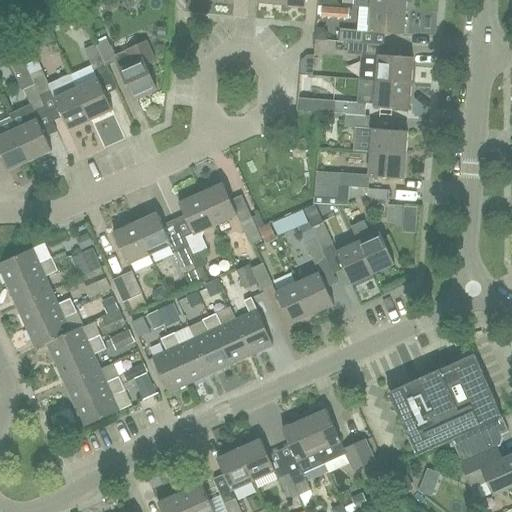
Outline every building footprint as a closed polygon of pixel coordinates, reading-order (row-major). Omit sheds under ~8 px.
[(412,0),(370,0),(370,8),(405,10),(406,1),(412,2),(412,0)] [(349,8),(322,5),(321,16),(348,18),(349,8)] [(405,10),(370,8),(368,31),(403,34),(405,10)] [(84,22),(79,12),(68,17),(71,22),(77,25),(84,22)] [(323,27),(316,26),(315,39),(327,40),(327,32),(323,27)] [(364,30),(340,28),(339,41),(348,42),(363,43),(364,30)] [(107,39),(95,44),(106,66),(117,62),(134,100),(156,90),(145,65),(155,60),(146,40),(126,49),(127,49),(114,55),(107,39)] [(15,42),(0,48),(0,50),(7,65),(23,58),(15,42)] [(363,43),(348,42),(347,53),(378,55),(378,44),(363,43)] [(106,66),(95,44),(85,48),(95,71),(106,66)] [(301,61),(299,74),(311,75),(313,54),(307,55),(301,61)] [(413,58),(378,55),(376,80),(411,83),(413,58)] [(90,120),(76,88),(70,75),(48,84),(38,59),(26,64),(34,85),(35,84),(40,95),(51,90),(69,130),(90,120)] [(342,89),(362,90),(363,77),(342,76),(342,89)] [(98,78),(76,88),(90,120),(112,110),(98,78)] [(411,83),(376,80),(374,106),(409,109),(411,83)] [(35,84),(34,85),(24,89),(34,112),(45,107),(40,95),(35,84)] [(345,114),(370,116),(370,115),(365,115),(366,102),(326,99),(326,112),(345,114)] [(15,129),(30,160),(52,151),(37,119),(28,123),(22,111),(10,117),(16,128),(15,129)] [(370,116),(345,114),(344,127),(369,128),(370,116)] [(372,128),(370,152),(405,155),(407,131),(372,128)] [(30,160),(15,129),(0,135),(0,152),(8,170),(30,160)] [(315,184),(340,186),(341,173),(330,172),(332,153),(331,149),(318,149),(315,184)] [(405,155),(370,152),(368,176),(403,179),(405,155)] [(201,193),(215,225),(237,215),(222,183),(201,193)] [(340,186),(315,184),(314,196),(338,198),(340,186)] [(215,225),(201,193),(179,203),(193,233),(186,236),(189,245),(186,247),(196,269),(203,266),(207,264),(201,251),(208,248),(200,231),(215,225)] [(405,206),(404,217),(417,218),(418,207),(405,206)] [(312,227),(323,249),(334,244),(319,212),(307,217),(312,227)] [(135,222),(150,254),(171,244),(157,213),(135,222)] [(259,214),(252,217),(257,227),(263,224),(259,214)] [(256,242),(262,239),(257,227),(252,217),(240,222),(250,245),(256,242)] [(364,221),(351,227),(358,242),(372,273),(394,263),(380,232),(370,236),(364,221)] [(113,229),(115,232),(113,232),(128,264),(150,254),(135,222),(128,226),(127,223),(124,222),(114,226),(113,229)] [(265,243),(276,238),(270,223),(259,228),(265,243)] [(323,249),(312,227),(300,232),(316,265),(328,259),(323,249)] [(93,244),(89,233),(81,236),(85,247),(93,244)] [(372,273),(358,242),(336,251),(350,283),(372,273)] [(196,269),(186,247),(175,251),(185,274),(196,269)] [(0,270),(7,285),(54,264),(51,257),(39,262),(32,248),(0,262),(0,270)] [(93,248),(71,258),(80,277),(102,267),(93,248)] [(251,268),(258,283),(262,290),(273,285),(263,263),(251,268)] [(54,264),(7,285),(16,306),(51,290),(45,276),(57,271),(54,264)] [(258,283),(251,268),(250,265),(236,270),(245,289),(258,283)] [(196,269),(202,283),(210,280),(203,266),(196,269)] [(132,270),(113,279),(130,316),(138,312),(132,298),(143,293),(132,270)] [(319,272),(297,282),(312,314),(334,304),(319,272)] [(104,277),(77,290),(83,301),(110,289),(104,277)] [(223,290),(217,278),(205,284),(210,296),(223,290)] [(312,314),(297,282),(275,292),(290,324),(312,314)] [(153,297),(156,304),(169,298),(163,286),(156,290),(153,297)] [(51,290),(16,306),(26,326),(72,305),(69,299),(57,304),(51,290)] [(184,298),(190,312),(205,306),(199,292),(184,298)] [(107,315),(119,310),(113,297),(102,302),(107,315)] [(235,320),(251,355),(273,345),(251,297),(244,300),(250,313),(235,320)] [(159,310),(165,324),(180,317),(174,302),(158,310),(159,310)] [(72,305),(26,326),(35,348),(46,343),(69,332),(63,318),(75,313),(72,305)] [(107,315),(102,317),(106,326),(123,319),(119,309),(119,310),(107,315)] [(165,324),(158,310),(147,315),(154,329),(165,324)] [(217,312),(209,316),(231,364),(251,355),(235,320),(223,325),(217,312)] [(231,364),(209,316),(202,319),(208,332),(194,338),(210,374),(231,364)] [(69,332),(46,343),(56,364),(103,343),(100,335),(87,340),(81,326),(69,332)] [(129,330),(111,338),(116,350),(134,341),(129,330)] [(175,332),(168,336),(190,383),(210,374),(194,338),(181,344),(175,332)] [(161,339),(167,351),(152,358),(168,393),(190,383),(168,336),(161,339)] [(106,349),(103,343),(56,364),(65,384),(100,368),(94,354),(106,349)] [(451,439),(501,416),(481,373),(479,373),(478,372),(479,371),(480,370),(479,369),(474,356),(473,355),(472,355),(471,355),(464,359),(463,359),(463,360),(463,361),(461,362),(460,360),(423,377),(425,381),(416,391),(412,387),(407,390),(405,387),(405,386),(404,386),(390,391),(390,392),(389,393),(389,394),(396,409),(416,454),(451,439)] [(100,368),(65,384),(74,405),(122,383),(119,376),(106,382),(100,368)] [(122,383),(133,378),(134,378),(131,371),(119,376),(122,383)] [(147,373),(134,379),(143,400),(157,394),(147,373)] [(122,383),(74,405),(84,426),(119,410),(113,396),(125,390),(122,383)] [(304,419),(325,464),(345,455),(352,470),(376,460),(366,438),(344,447),(326,409),(325,410),(324,407),(321,406),(311,411),(310,413),(311,416),(304,419)] [(487,479),(493,494),(511,485),(511,454),(492,464),(486,452),(499,446),(502,438),(501,435),(508,432),(501,416),(451,439),(461,461),(460,462),(471,486),(487,479)] [(325,464),(304,419),(282,429),(297,461),(286,466),(299,495),(310,489),(303,474),(325,464)] [(253,480),(275,470),(261,439),(239,448),(253,480)] [(253,480),(239,448),(217,458),(231,490),(253,480)] [(299,495),(286,466),(275,470),(288,500),(299,495)] [(214,511),(202,483),(180,493),(188,511),(214,511)] [(240,511),(231,490),(220,495),(227,511),(240,511)] [(188,511),(180,493),(158,503),(162,511),(188,511)] [(380,508),(382,511),(398,511),(405,509),(400,499),(380,508)] [(346,511),(342,503),(337,506),(334,511),(346,511)]
